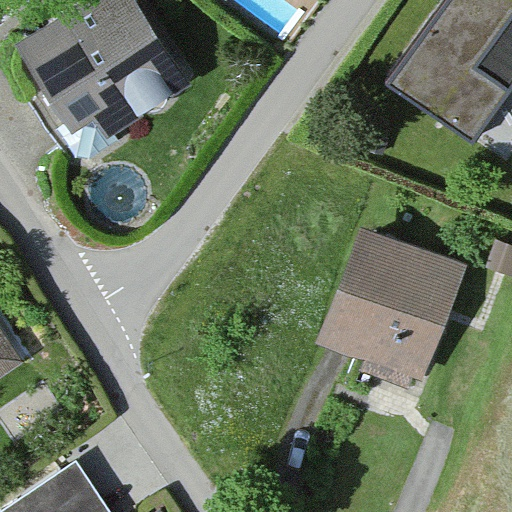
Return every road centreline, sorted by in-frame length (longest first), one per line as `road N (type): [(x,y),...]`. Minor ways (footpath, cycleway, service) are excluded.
road 1 (residential): [(96,315),(156,276),(362,0)]
road 2 (residential): [(96,315),(207,511)]
road 3 (residential): [(0,170),(96,315)]
